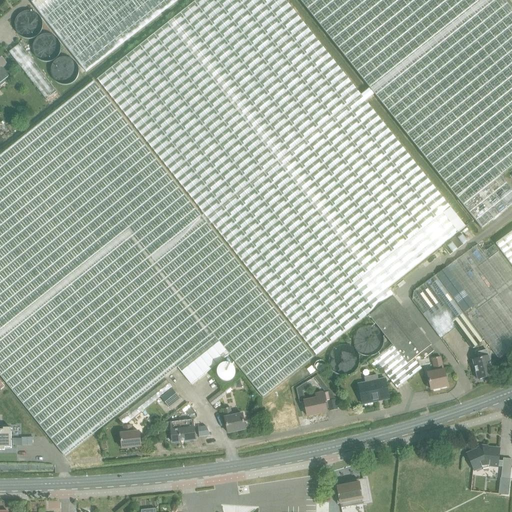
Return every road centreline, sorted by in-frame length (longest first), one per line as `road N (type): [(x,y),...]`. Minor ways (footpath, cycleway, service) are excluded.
road 1 (unclassified): [(229,443),(397,410),(468,383),(403,294),(511,214)]
road 2 (secondary): [(511,390),(404,428),(233,466)]
road 3 (secondary): [(233,466),(0,485)]
